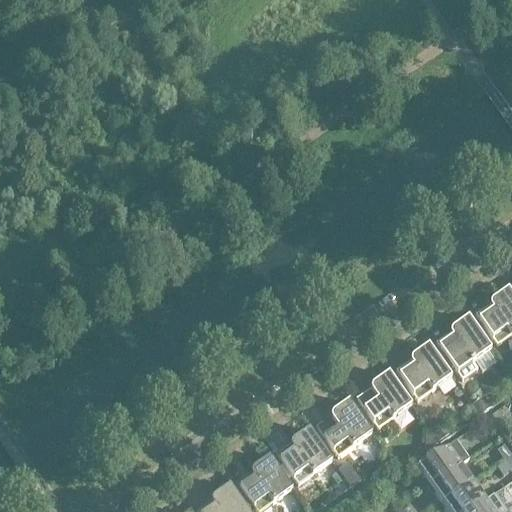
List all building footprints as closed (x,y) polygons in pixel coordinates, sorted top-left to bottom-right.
[(511,298),(507,292),(492,303),(492,304),(491,305),(490,305),(490,306),(490,307),(490,308),(490,309),(491,310),(487,312),(486,310),(476,317),(475,318),(496,348),(510,339),(511,339),(511,337),(511,298)] [(435,346),(457,376),(462,384),(476,373),(472,366),(474,364),(491,353),(468,320),(452,331),(453,331),(452,332),(451,333),(450,334),(450,335),(450,336),(450,337),(451,338),(447,340),(446,338),(436,345),(435,346)] [(451,381),(428,348),(413,359),(412,360),(411,361),(411,362),(410,364),(411,365),(411,366),(408,368),(406,366),(397,373),(396,373),(395,374),(417,404),(431,394),(431,395),(435,392),(434,392),(451,381)] [(411,408),(388,376),(373,387),(372,388),(372,389),(371,389),(371,390),(371,391),(371,392),(371,393),(371,394),(368,396),(366,394),(357,401),(355,402),(377,432),(391,422),(391,423),(395,420),(411,408)] [(482,399),(471,406),(479,416),(489,409),(482,399)] [(371,436),(348,404),(333,415),(333,416),(332,417),(331,418),(331,419),(331,420),(331,421),(331,422),(328,424),(326,422),(317,429),(316,430),(337,460),(351,451),(352,451),(355,448),(371,436)] [(492,432),(485,422),(478,427),(485,437),(492,432)] [(442,425),(431,433),(439,444),(450,437),(442,425)] [(331,465),(309,432),(293,443),(293,444),(292,445),(291,446),(291,447),(291,448),(291,449),(292,450),(288,453),(287,451),(277,457),(276,458),(298,488),(312,479),(315,476),(331,465)] [(427,436),(425,451),(427,454),(437,447),(429,435),(427,436)] [(417,470),(429,489),(461,466),(468,461),(455,443),(417,470)] [(510,458),(503,448),(497,453),(504,463),(510,458)] [(292,493),(269,460),(253,471),(254,471),(253,472),(252,473),(252,474),(251,475),(251,476),(251,477),(252,478),(248,481),(247,479),(237,485),(236,486),(254,511),(264,511),(272,507),(275,505),(275,504),(292,493)] [(461,467),(461,466),(429,489),(442,506),(474,484),(473,483),(470,486),(459,469),(461,467)] [(345,483),(351,491),(360,485),(355,477),(345,483)] [(474,485),(474,484),(442,506),(445,511),(471,511),(486,502),(486,501),(483,503),(471,487),(474,485)] [(245,511),(229,488),(214,499),(213,500),(212,501),(212,502),(212,503),(212,504),(212,505),(212,506),(209,509),(207,507),(199,511),(245,511)] [(503,511),(493,497),(486,502),(471,511),(503,511)]
